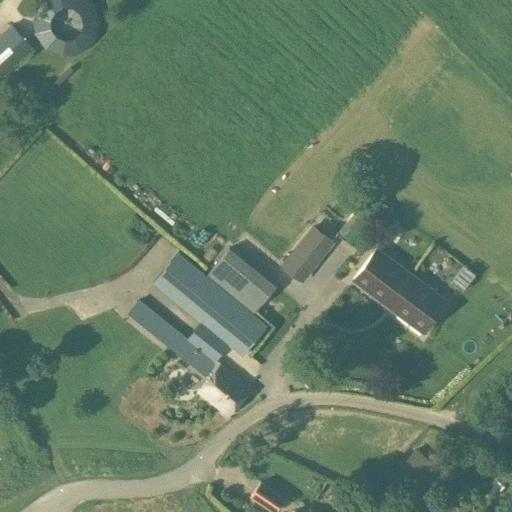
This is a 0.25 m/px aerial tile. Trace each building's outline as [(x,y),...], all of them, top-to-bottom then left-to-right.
[(90,0),(41,0),(39,49),(87,52),(90,0)] [(0,80),(34,51),(12,25),(0,35),(0,80)] [(368,195),(337,235),(357,251),(384,216),(388,210),(368,195)] [(315,226),(285,263),(303,278),(334,241),(315,226)] [(422,331),(445,300),(387,256),(377,248),(354,279),(422,331)] [(180,251),(153,284),(201,323),(228,345),(241,355),(267,323),(180,251)] [(189,337),(141,299),(128,315),(203,376),(205,373),(216,359),(189,337)] [(228,345),(201,323),(196,328),(189,337),(216,359),(228,345)] [(222,364),(216,359),(205,373),(211,378),(201,390),(229,413),(232,412),(251,389),(222,364)] [(435,469),(415,450),(401,465),(421,484),(435,469)] [(271,511),(273,511),(284,496),(261,480),(250,497),(271,511)]
